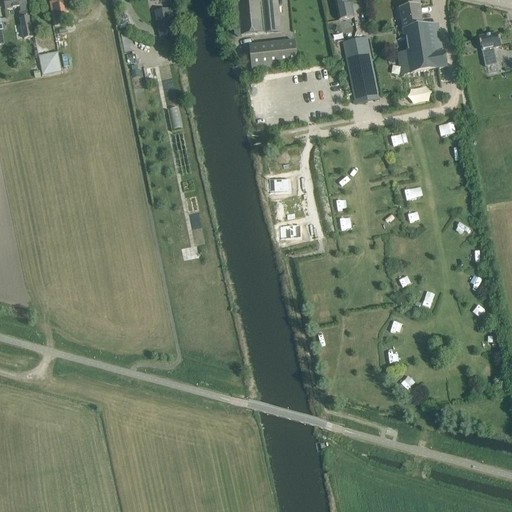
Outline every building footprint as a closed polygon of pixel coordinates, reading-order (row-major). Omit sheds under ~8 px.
[(19,13),(24,39),(33,37),(25,0),(4,0),(6,10),(20,7),(21,12),(19,13)] [(231,0),(235,37),(281,33),(277,0),(231,0)] [(334,0),(339,21),(355,18),(352,5),(349,6),(347,0),(334,0)] [(50,3),(55,27),(67,25),(62,1),(50,3)] [(407,52),(398,53),(401,75),(418,72),(431,70),(447,67),(444,51),(443,52),(439,33),(438,24),(423,26),(419,5),(399,9),(401,18),(407,52)] [(169,9),(155,11),(159,37),(174,34),(169,9)] [(478,38),(480,48),(481,51),(482,51),(485,67),(497,65),(495,57),(493,49),(501,47),(498,34),(478,38)] [(343,43),(356,103),(379,98),(366,38),(343,43)] [(248,46),(251,70),(251,71),(297,66),(295,41),(248,46)] [(38,56),(42,76),(62,72),(58,52),(38,56)]
